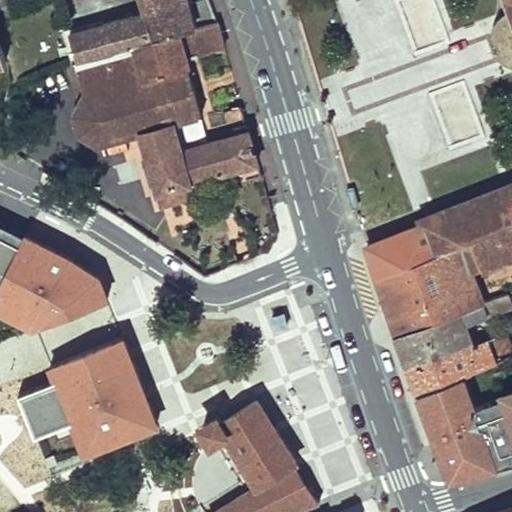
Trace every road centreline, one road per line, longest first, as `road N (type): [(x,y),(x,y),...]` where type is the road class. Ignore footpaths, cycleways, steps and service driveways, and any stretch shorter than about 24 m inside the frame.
road 1 (primary): [(239,0),(330,260)]
road 2 (primary): [(330,260),(408,481)]
road 3 (residential): [(196,289),(71,211),(0,179)]
road 4 (residential): [(330,260),(230,294),(196,289)]
